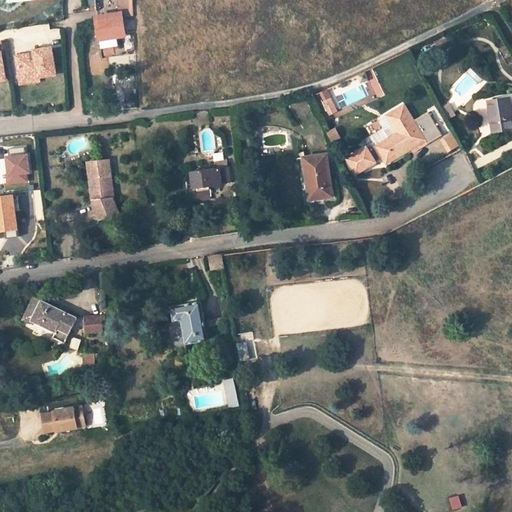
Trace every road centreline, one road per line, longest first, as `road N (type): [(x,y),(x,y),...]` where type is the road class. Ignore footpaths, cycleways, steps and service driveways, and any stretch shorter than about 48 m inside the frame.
road 1 (residential): [(0,128),(321,84),(487,4)]
road 2 (residential): [(0,281),(376,228),(438,193),(452,174)]
